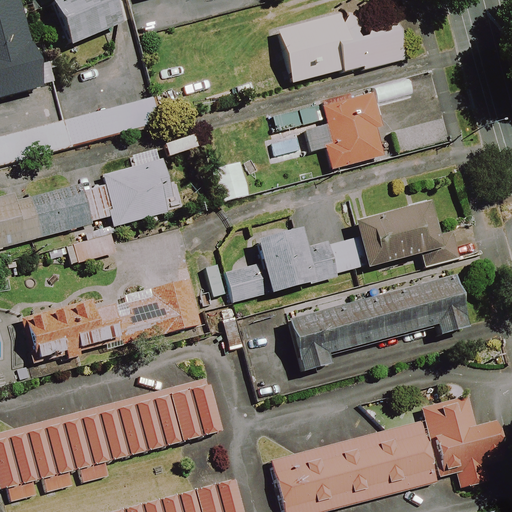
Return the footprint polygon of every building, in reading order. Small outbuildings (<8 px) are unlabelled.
[(3,0),(0,0),(0,91),(26,85),(3,0)] [(97,0),(45,0),(54,33),(103,20),(97,0)] [(400,32),(352,44),(346,20),(283,36),(290,65),(268,70),(276,98),(408,64),(400,32)] [(272,142),(260,145),(270,181),(306,171),(302,156),(321,151),(327,174),(378,160),(373,140),(382,138),(374,110),(410,100),(404,79),(364,90),(366,96),(267,122),(272,142)] [(0,169),(159,127),(152,100),(0,140),(0,169)] [(100,184),(112,230),(126,227),(164,217),(161,204),(170,202),(160,164),(99,180),(100,184)] [(0,251),(20,246),(55,237),(106,224),(96,185),(10,207),(7,197),(0,199),(0,251)] [(352,241),(362,274),(416,260),(419,272),(441,267),(426,207),(349,227),(352,241)] [(106,224),(55,237),(64,272),(115,259),(111,244),(106,224)] [(309,287),(300,254),(296,236),(272,242),(270,234),(251,239),(258,269),(255,270),(262,299),(309,287)] [(300,254),(309,287),(362,274),(352,241),(300,254)] [(262,299),(255,270),(221,278),(228,307),(262,299)] [(433,271),(271,313),(282,357),(445,315),(433,271)] [(34,364),(115,342),(114,338),(147,328),(151,342),(196,329),(186,284),(146,294),(105,304),(104,299),(20,320),(26,345),(29,344),(34,364)] [(206,383),(0,434),(0,488),(219,433),(206,383)] [(465,395),(419,407),(437,477),(454,472),(458,488),(488,481),(484,465),(502,460),(491,420),(472,425),(465,395)] [(419,422),(270,461),(283,511),(321,511),(435,483),(419,422)] [(227,479),(107,511),(241,511),(233,481),(228,482),(227,479)]
